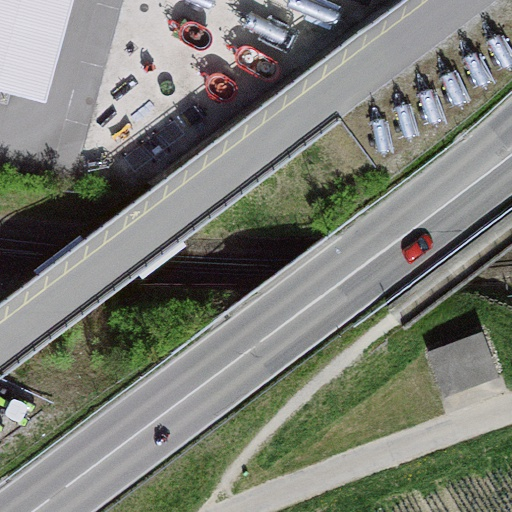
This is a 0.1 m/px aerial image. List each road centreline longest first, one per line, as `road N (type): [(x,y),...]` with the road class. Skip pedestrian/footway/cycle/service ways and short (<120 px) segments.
road 1 (primary): [(33,511),(511,149)]
road 2 (track): [(511,417),(251,511)]
